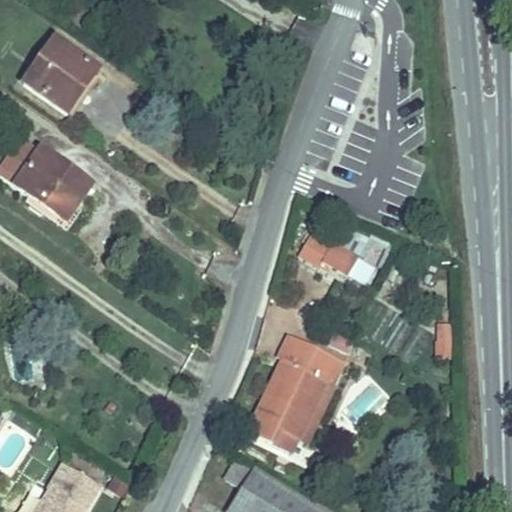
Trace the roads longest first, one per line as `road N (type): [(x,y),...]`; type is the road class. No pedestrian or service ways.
road 1 (residential): [(346,0),(219,384),(162,511)]
road 2 (primary): [(489,138),(507,511)]
road 3 (unknown): [(250,284),(115,173)]
road 4 (primary): [(463,0),(489,138)]
road 5 (primary): [(489,138),(500,0)]
